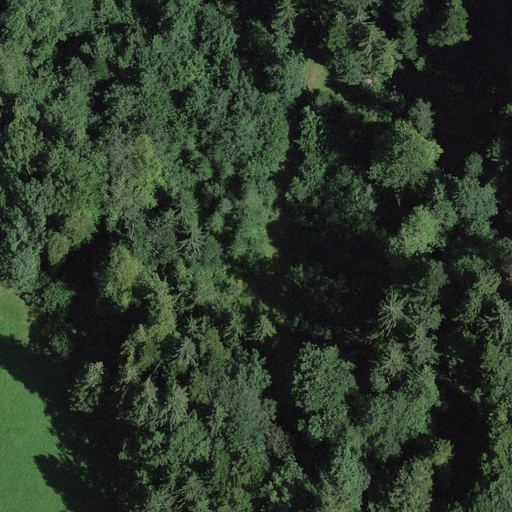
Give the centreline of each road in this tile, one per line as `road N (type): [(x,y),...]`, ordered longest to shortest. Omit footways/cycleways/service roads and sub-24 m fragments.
road 1 (track): [(318,0),(317,64),(277,258),(277,298)]
road 2 (track): [(511,200),(434,171),(317,64)]
